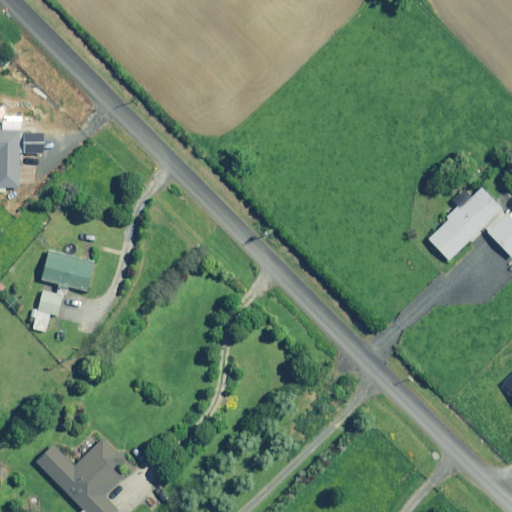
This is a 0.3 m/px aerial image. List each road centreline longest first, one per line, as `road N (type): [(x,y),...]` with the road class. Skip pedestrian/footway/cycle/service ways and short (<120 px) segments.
road 1 (unclassified): [(511,504),(10,0)]
road 2 (unknown): [(206,511),(363,354)]
